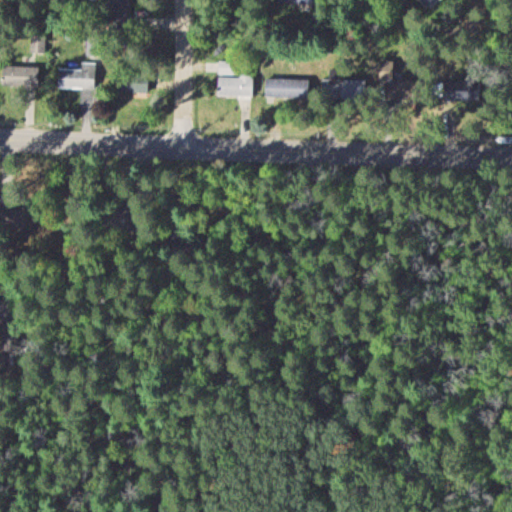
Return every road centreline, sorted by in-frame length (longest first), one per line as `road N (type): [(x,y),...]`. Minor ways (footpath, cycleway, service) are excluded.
road 1 (residential): [(511,154),(0,138)]
road 2 (residential): [(0,447),(127,365)]
road 3 (residential): [(182,146),(177,0)]
